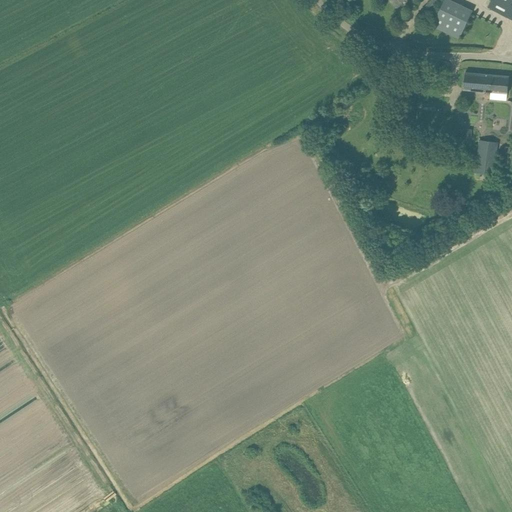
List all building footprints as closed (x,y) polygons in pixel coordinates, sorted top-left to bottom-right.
[(439,1),(438,0),(430,0),(415,17),(421,22),(439,1)] [(472,11),(448,0),(444,0),(432,26),(459,39),(472,11)] [(511,0),(491,0),(488,8),(511,19),(511,0)] [(509,76),(465,72),(463,89),(508,93),(509,76)] [(417,85),(401,84),(397,126),(413,128),(417,85)] [(494,175),(498,142),(479,139),(475,172),(494,175)]
